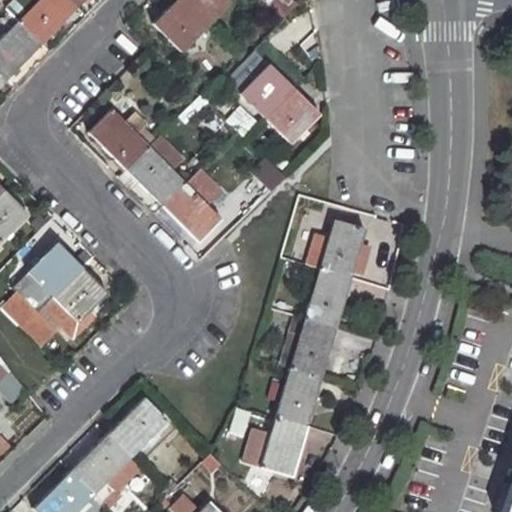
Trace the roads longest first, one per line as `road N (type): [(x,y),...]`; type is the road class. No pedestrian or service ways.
road 1 (residential): [(0,492),(165,326),(172,299),(168,278),(33,146),(25,121),(31,94),(123,0)]
road 2 (residential): [(441,0),(452,148),(429,303),(377,455),(347,511)]
road 3 (unknown): [(441,219),(379,205),(362,185),(344,0)]
